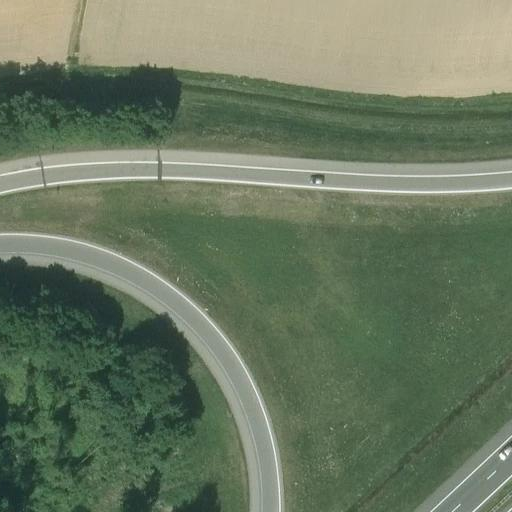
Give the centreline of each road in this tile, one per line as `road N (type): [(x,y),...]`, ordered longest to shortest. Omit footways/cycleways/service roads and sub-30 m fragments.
road 1 (motorway): [(511,182),(400,186),(148,172),(0,187)]
road 2 (motorway): [(0,246),(32,246),(132,275),(207,332),(260,429),(269,511)]
